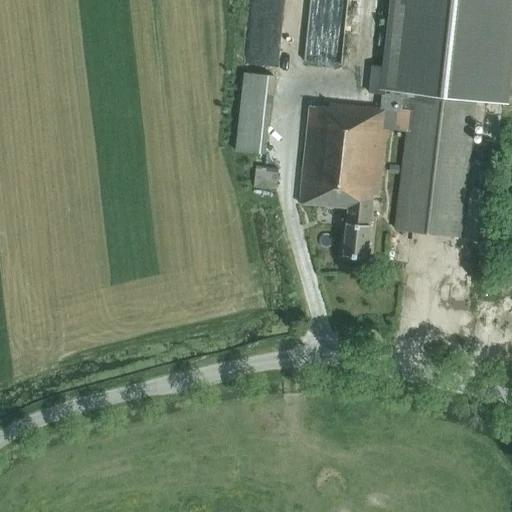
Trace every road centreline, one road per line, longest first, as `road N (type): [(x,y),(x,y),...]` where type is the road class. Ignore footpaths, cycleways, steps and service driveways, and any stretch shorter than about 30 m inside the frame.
road 1 (unclassified): [(0,439),(124,393),(296,358),(356,360),(511,397)]
road 2 (track): [(301,79),(354,85),(363,0)]
